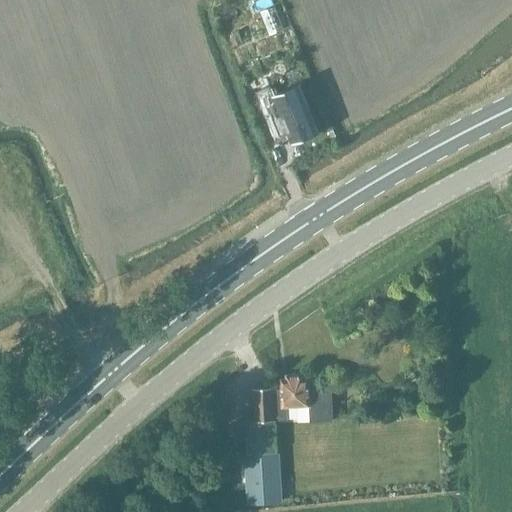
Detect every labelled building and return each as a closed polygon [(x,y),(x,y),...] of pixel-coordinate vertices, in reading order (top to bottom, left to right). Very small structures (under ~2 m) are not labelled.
[(241,64),(244,75),(256,72),(252,60),(241,64)] [(307,138),(320,133),(301,85),(300,85),(303,93),(276,103),(274,95),(273,96),(269,87),(256,91),(276,142),(288,137),(304,131),(307,138)] [(33,231),(41,247),(50,243),(42,227),(33,231)] [(254,390),(256,421),(256,422),(276,421),(289,420),(288,407),(309,406),(310,423),(333,421),(332,386),(309,387),(308,378),(303,379),(303,373),(288,374),(288,379),(282,379),(283,391),(275,392),(275,389),(254,390)] [(256,421),(247,421),(248,454),(253,454),(278,453),(276,421),(256,422),(256,421)] [(347,431),(348,473),(444,471),(443,428),(347,431)] [(279,455),(247,457),(250,504),(281,502),(279,455)]
